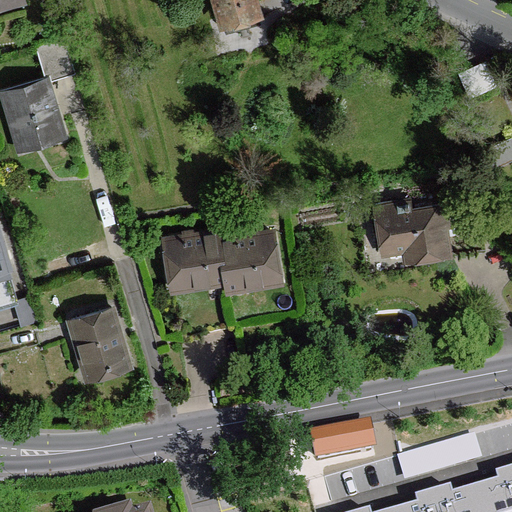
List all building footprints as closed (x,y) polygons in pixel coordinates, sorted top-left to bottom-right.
[(217,0),(224,21),(261,11),(257,0),(217,0)] [(365,4),(358,0),(335,0),(334,4),(357,18),(365,4)] [(66,35),(36,44),(46,74),(75,66),(66,35)] [(499,84),(488,61),(461,73),(471,97),(499,84)] [(48,80),(6,93),(20,143),(63,131),(48,80)] [(511,157),(511,138),(511,137),(488,148),(496,165),(511,157)] [(410,201),(378,205),(385,250),(412,246),(413,255),(449,250),(445,223),(454,222),(450,203),(410,209),(410,201)] [(445,223),(449,250),(451,256),(487,251),(482,217),(454,222),(445,223)] [(0,225),(0,262),(10,260),(0,225)] [(221,230),(167,238),(174,287),(227,278),(222,239),(221,230)] [(273,231),(222,239),(227,278),(228,287),(281,278),(273,231)] [(114,306),(72,319),(89,375),(129,363),(114,306)] [(369,425),(314,436),(318,459),(373,448),(369,425)] [(467,431),(473,460),(478,460),(500,455),(494,426),(467,431)] [(473,460),(405,472),(412,511),(437,511),(486,503),(478,460),(473,460)] [(298,486),(296,468),(269,472),(271,490),(298,486)]
